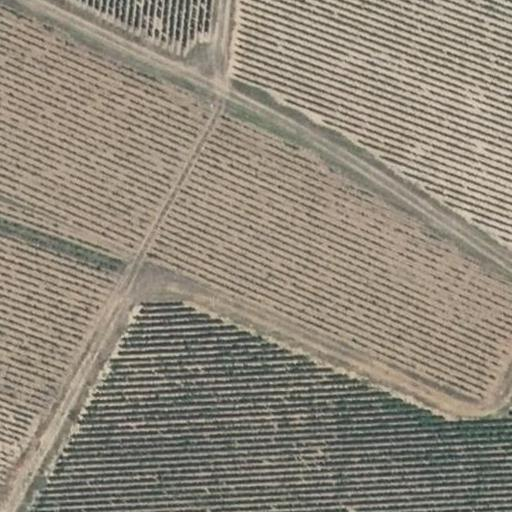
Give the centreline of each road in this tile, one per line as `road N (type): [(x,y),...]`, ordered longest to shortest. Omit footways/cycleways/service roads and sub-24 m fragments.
road 1 (track): [(9,511),(222,93),(225,0)]
road 2 (track): [(511,263),(318,139),(26,0)]
